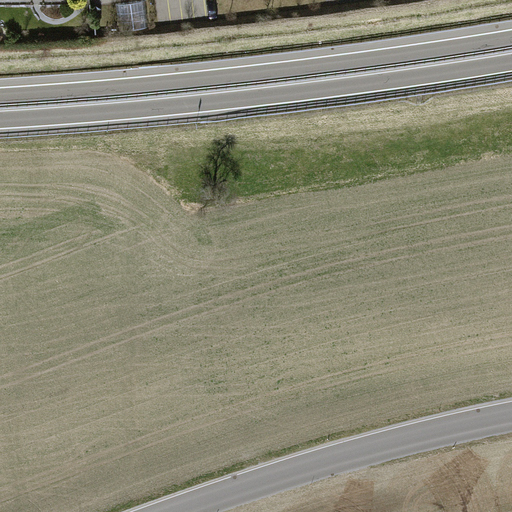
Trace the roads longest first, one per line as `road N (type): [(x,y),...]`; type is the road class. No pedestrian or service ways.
road 1 (trunk): [(511,37),(293,69),(0,96)]
road 2 (trunk): [(0,121),(511,63)]
road 3 (tertiary): [(171,511),(273,474),(511,417)]
